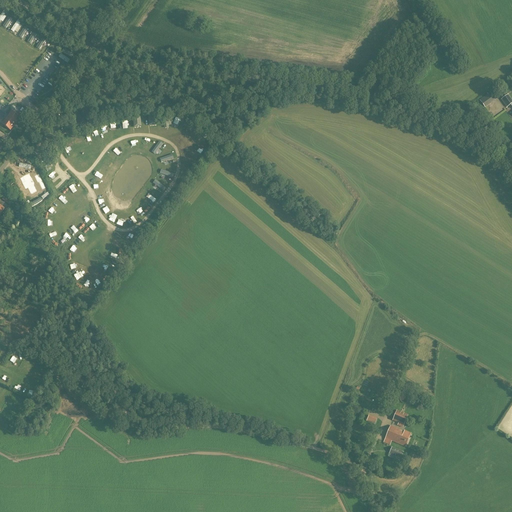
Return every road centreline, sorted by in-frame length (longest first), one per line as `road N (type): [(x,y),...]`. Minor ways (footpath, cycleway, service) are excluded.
road 1 (unclassified): [(511,160),(455,114),(406,91),(158,69),(93,45)]
road 2 (track): [(0,342),(73,375),(142,421),(183,427)]
road 3 (track): [(239,429),(349,462),(378,511)]
road 4 (unclassified): [(0,170),(93,45)]
